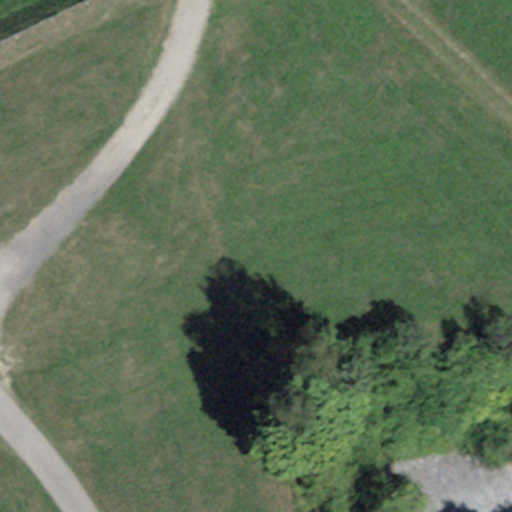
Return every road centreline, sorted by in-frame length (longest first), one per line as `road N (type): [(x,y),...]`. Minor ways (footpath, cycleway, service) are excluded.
road 1 (motorway): [(208,511),(27,0)]
road 2 (track): [(194,0),(154,117),(57,239),(0,286)]
road 3 (motorway): [(0,249),(92,511)]
road 4 (unclassified): [(0,407),(79,511)]
